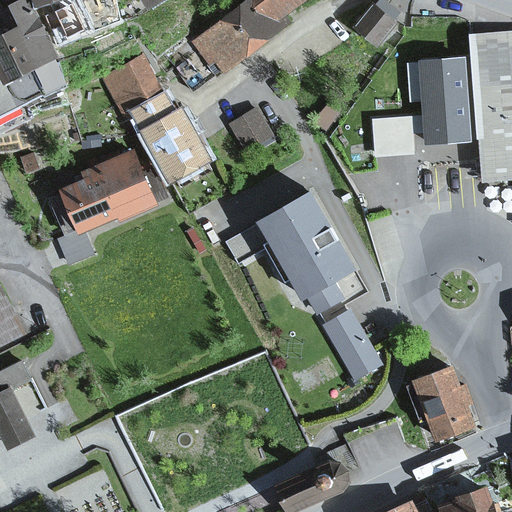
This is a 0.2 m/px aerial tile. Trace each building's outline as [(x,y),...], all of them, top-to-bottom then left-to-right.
[(0,26),(0,118),(63,90),(56,58),(27,0),(7,10),(17,31),(4,36),(0,26)] [(29,0),(33,11),(69,0),(29,0)] [(135,0),(144,16),(172,0),(135,0)] [(264,0),(253,0),(232,16),(259,51),(287,30),(280,21),(264,0)] [(264,0),(280,21),(309,0),(313,0),(317,4),(323,0),(264,0)] [(373,6),(353,31),(375,49),(396,23),(394,21),(400,14),(382,0),(380,0),(374,7),(373,6)] [(74,9),(51,18),(64,48),(87,38),(74,9)] [(232,16),(194,44),(199,50),(216,75),(221,80),(259,51),(232,16)] [(511,33),(467,37),(477,162),(511,159),(511,33)] [(216,75),(199,50),(174,67),(192,92),(216,75)] [(146,57),(101,78),(123,124),(131,120),(137,133),(173,114),(146,57)] [(463,60),(416,63),(423,148),(469,145),(463,60)] [(329,102),(313,121),(326,132),(342,113),(329,102)] [(255,110),(229,127),(247,155),(274,138),(255,110)] [(173,114),(137,133),(165,188),(209,166),(181,111),(173,114)] [(409,118),(370,121),(373,159),(412,157),(409,118)] [(99,136),(81,138),(82,150),(101,148),(99,136)] [(82,184),(56,195),(75,239),(84,235),(116,222),(117,226),(156,209),(133,152),(78,175),(82,184)] [(33,155),(19,159),(25,177),(39,172),(33,155)] [(511,159),(477,162),(479,186),(511,183),(511,159)] [(309,194),(254,226),(266,246),(301,306),(312,300),(321,315),(348,299),(339,285),(357,274),(309,194)] [(266,246),(254,226),(225,243),(236,263),(266,246)] [(93,256),(84,235),(75,239),(59,246),(67,267),(93,256)] [(0,282),(0,345),(28,332),(2,283),(0,282)] [(350,311),(321,328),(353,384),(383,367),(350,311)] [(23,360),(0,370),(0,427),(10,449),(38,436),(14,386),(32,378),(23,360)] [(450,369),(406,386),(430,448),(474,431),(465,409),(472,406),(464,387),(458,389),(450,369)] [(327,464),(274,488),(285,511),(293,511),(341,490),(348,482),(347,472),(339,465),(327,464)] [(490,511),(484,493),(434,509),(434,511),(490,511)] [(412,511),(408,503),(390,511),(412,511)]
